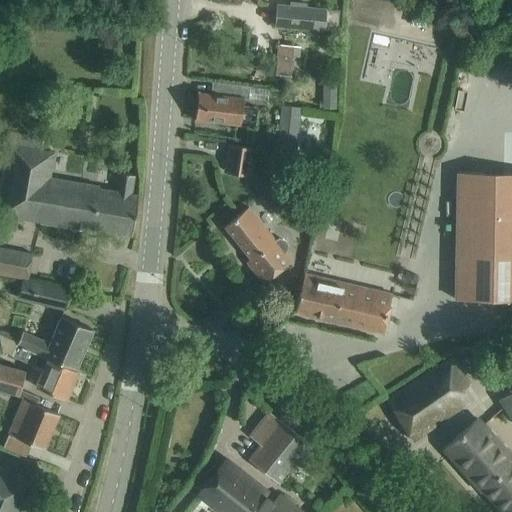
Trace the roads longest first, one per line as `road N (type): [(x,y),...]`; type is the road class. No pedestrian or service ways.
road 1 (unclassified): [(408,511),(266,356),(239,344),(142,334)]
road 2 (tertiary): [(142,334),(176,0)]
road 3 (residential): [(63,511),(99,411),(124,300)]
road 4 (tertiary): [(109,511),(142,334)]
